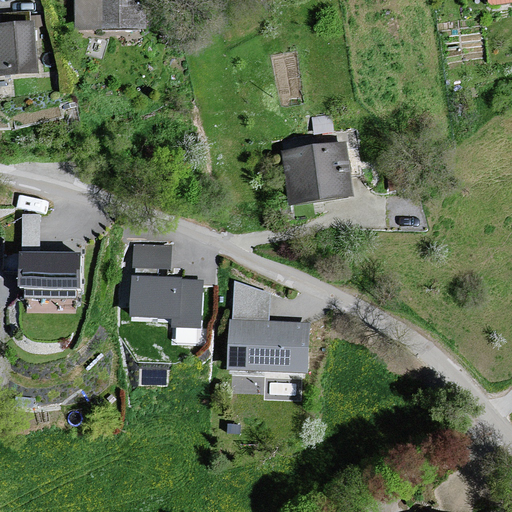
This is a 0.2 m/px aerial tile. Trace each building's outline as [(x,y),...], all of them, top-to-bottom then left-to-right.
[(143,0),(73,0),(74,33),(144,32),(143,0)] [(29,26),(0,28),(0,74),(34,71),(29,26)] [(348,143),(281,152),(288,203),(355,195),(348,143)] [(23,215),(22,250),(40,250),(41,216),(23,215)] [(171,245),(135,244),(134,268),(170,269),(171,245)] [(82,253),(21,252),(20,288),(81,289),(82,253)] [(204,281),(134,277),(132,318),(171,320),(171,329),(201,330),(204,281)] [(310,323),(231,320),(229,373),(307,377),(310,323)]
